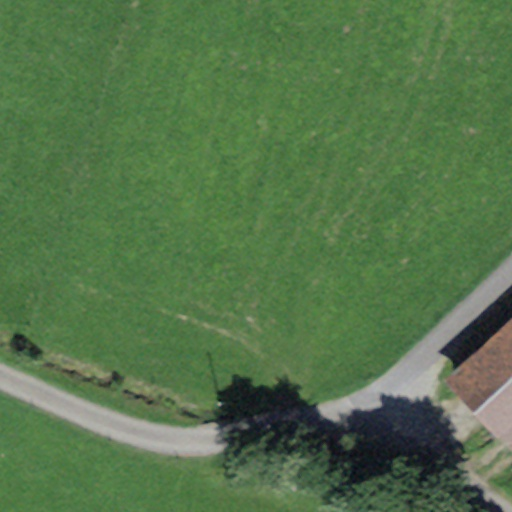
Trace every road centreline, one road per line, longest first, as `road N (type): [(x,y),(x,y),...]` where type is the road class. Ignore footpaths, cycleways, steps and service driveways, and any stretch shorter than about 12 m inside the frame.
road 1 (track): [(0,374),(118,426),(172,439),(224,438),(354,414),(395,432),(508,511)]
road 2 (track): [(354,414),(511,274)]
